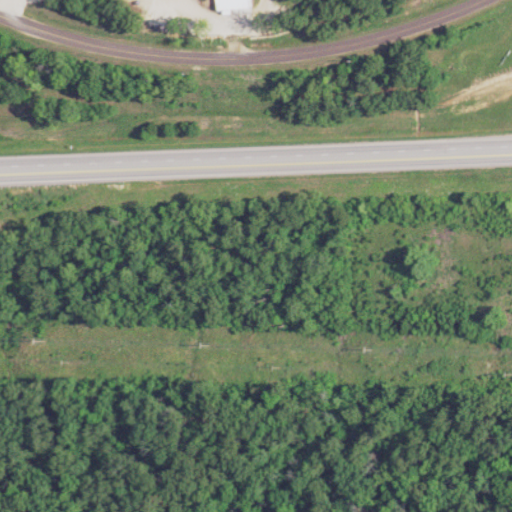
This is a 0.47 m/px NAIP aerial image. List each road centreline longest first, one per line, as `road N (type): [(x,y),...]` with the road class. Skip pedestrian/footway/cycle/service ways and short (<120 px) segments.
road 1 (primary): [(0,168),(511,148)]
road 2 (residential): [(468,0),(358,41),(238,57),(134,52),(0,14)]
